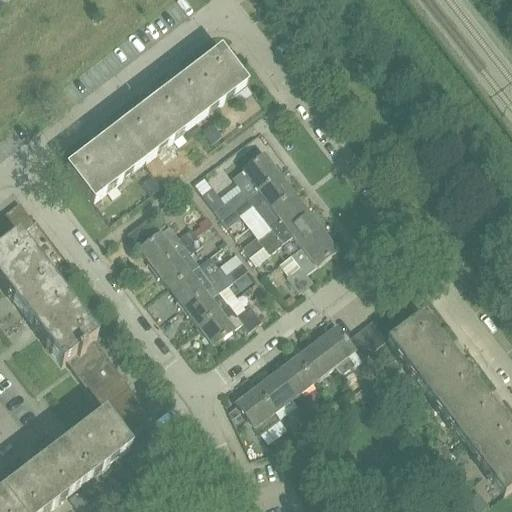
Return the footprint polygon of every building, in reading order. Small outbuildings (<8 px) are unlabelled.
[(219,53),(168,93),(195,128),(246,89),(219,53)] [(168,93),(116,132),(144,168),(195,128),(168,93)] [(200,134),(210,147),(221,139),(211,126),(200,134)] [(92,207),(144,168),(116,132),(65,172),(92,207)] [(234,213),(258,195),(278,180),(263,159),(232,182),(241,194),(228,204),(234,213)] [(278,180),(258,195),(234,213),(240,220),(254,209),(262,220),(260,221),(261,223),(293,199),(278,180)] [(307,218),(293,199),(261,223),(269,233),(256,243),(255,241),(241,252),(248,261),(263,250),(263,251),(307,218)] [(19,207),(9,214),(23,234),(33,226),(19,207)] [(9,214),(0,221),(0,222),(13,241),(17,238),(23,234),(9,214)] [(282,248),(291,259),(291,260),(321,236),(307,218),(263,251),(263,252),(249,262),(257,273),(268,264),(265,261),(282,248)] [(211,229),(207,224),(192,235),(190,233),(177,243),(168,231),(160,237),(148,221),(127,238),(154,273),(174,258),(183,251),(197,241),(196,240),(211,229)] [(0,222),(0,242),(4,248),(13,241),(0,222)] [(312,287),(306,279),(336,255),(321,236),(291,260),(291,259),(281,267),(289,279),(286,281),(298,297),(312,287)] [(0,290),(4,296),(21,317),(57,290),(17,238),(13,241),(4,248),(0,251),(0,290)] [(202,249),(197,241),(183,251),(189,259),(202,249)] [(154,273),(169,292),(189,277),(174,258),(154,273)] [(227,270),(239,289),(256,277),(243,259),(227,270)] [(183,311),(203,296),(189,277),(169,292),(183,311)] [(183,311),(198,331),(228,308),(218,297),(231,287),(225,279),(211,290),(203,296),(183,311)] [(61,369),(64,367),(92,345),(97,342),(57,290),(21,317),(61,369)] [(418,320),(404,301),(394,308),(408,327),(418,320)] [(212,350),(242,327),(248,335),(261,326),(248,309),(236,319),(228,308),(198,331),(212,350)] [(394,308),(385,315),(399,335),(408,327),(394,308)] [(385,315),(375,322),(389,342),(399,335),(385,315)] [(385,345),(425,397),(461,370),(421,318),(418,320),(408,327),(399,335),(389,342),(385,345)] [(380,349),(385,345),(389,342),(375,322),(365,330),(380,349)] [(323,332),(327,337),(315,347),(334,371),(340,379),(353,369),(355,371),(362,366),(360,364),(345,345),(344,344),(344,343),(331,325),(323,332)] [(370,357),(380,349),(365,330),(356,337),(370,357)] [(356,337),(345,345),(360,364),(370,357),(356,337)] [(129,394),(92,345),(64,367),(102,415),(129,394)] [(315,347),(302,357),(297,351),(290,356),(313,387),(334,371),(315,347)] [(288,368),(275,377),(293,402),(313,387),(290,356),(283,361),(288,368)] [(499,421),(461,370),(425,397),(464,448),(499,421)] [(275,377),(262,387),(257,381),(250,386),(274,418),(279,424),(280,424),(274,417),(293,402),(275,377)] [(259,439),(279,424),(274,418),(250,386),(243,391),(248,398),(234,408),(253,433),(253,432),(259,439)] [(102,415),(104,416),(110,424),(137,404),(129,394),(102,415)] [(144,413),(137,404),(110,424),(117,434),(136,419),(144,413)] [(325,405),(315,413),(322,422),(332,414),(325,405)] [(104,416),(73,440),(52,456),(79,491),(130,453),(131,453),(124,443),(117,434),(110,424),(104,416)] [(143,429),(136,419),(117,434),(124,443),(143,429)] [(511,492),(511,437),(499,421),(464,448),(503,499),(511,492)] [(272,451),(295,438),(287,423),(263,436),(272,451)] [(150,439),(143,429),(124,443),(131,453),(150,439)] [(158,448),(150,439),(131,453),(130,453),(138,463),(158,448)] [(441,461),(452,453),(446,445),(435,453),(441,461)] [(165,459),(158,448),(138,463),(145,472),(152,467),(152,468),(165,459)] [(52,456),(29,473),(1,495),(13,511),(52,511),(67,501),(75,511),(85,504),(76,494),(79,491),(52,456)] [(159,477),(162,474),(172,468),(165,459),(152,468),(159,477)] [(13,511),(1,495),(0,495),(0,511),(13,511)]
